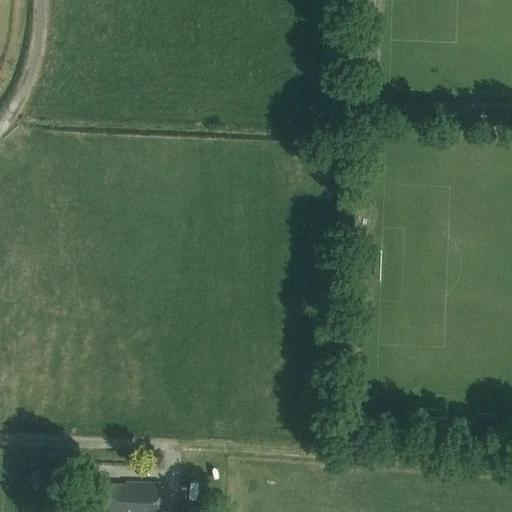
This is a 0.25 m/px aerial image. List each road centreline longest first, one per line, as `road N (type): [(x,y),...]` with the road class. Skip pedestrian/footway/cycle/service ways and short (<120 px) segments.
road 1 (track): [(511,469),(182,445)]
road 2 (unclassified): [(182,445),(0,437)]
road 3 (unclassified): [(0,131),(33,60),(40,0)]
